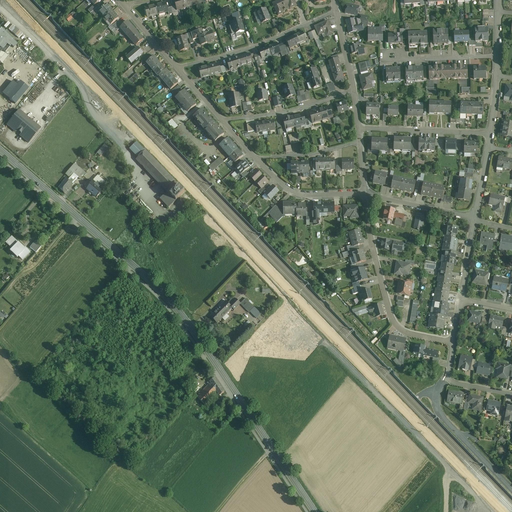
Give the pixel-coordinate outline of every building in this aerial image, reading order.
[(185,0),(178,0),(174,1),(175,7),(177,11),(188,8),(185,0)] [(281,0),(273,4),(278,16),(283,14),(281,8),(288,5),(290,9),(296,6),(293,0),(281,0)] [(166,3),(155,6),(158,16),(168,13),(167,9),(166,3)] [(95,5),(93,7),(88,11),(90,14),(99,7),(96,4),(95,6),(95,5)] [(360,7),(347,4),(345,14),(357,16),(360,7)] [(109,8),(107,5),(99,12),(101,14),(99,15),(103,20),(113,12),(111,10),(110,8),(109,8)] [(155,6),(145,9),(147,18),(152,17),(158,16),(155,6)] [(266,9),(254,14),(256,18),(259,17),(262,24),(270,21),(266,9)] [(114,14),(113,12),(103,20),(106,23),(108,22),(111,25),(119,19),(116,16),(117,16),(115,14),(114,14)] [(241,20),(232,23),(236,34),(244,32),(241,20)] [(361,24),(357,25),(357,21),(354,22),(354,20),(353,20),(347,21),(349,34),(357,32),(356,32),(363,30),(362,24),(361,24)] [(368,22),(360,21),(361,24),(362,24),(363,30),(366,31),(367,26),(368,22)] [(123,26),(121,28),(127,36),(134,30),(128,22),(123,26)] [(328,22),(315,27),(319,36),(326,33),(328,37),(333,34),(328,22)] [(121,23),(115,28),(117,31),(121,28),(123,26),(121,23)] [(19,39),(24,34),(13,24),(9,29),(19,39)] [(207,29),(191,33),(192,38),(193,40),(199,38),(201,46),(207,44),(207,43),(210,42),(211,43),(210,40),(215,39),(212,29),(210,28),(207,29)] [(5,32),(1,29),(0,30),(0,46),(6,52),(11,46),(13,48),(16,45),(5,33),(5,32)] [(379,29),(369,30),(369,37),(369,41),(374,41),(379,41),(379,42),(382,42),(382,34),(381,34),(381,31),(379,31),(379,29)] [(143,40),(134,30),(127,36),(136,46),(143,40)] [(488,30),(475,30),(475,39),(475,42),(476,42),(488,42),(488,30)] [(448,31),(433,32),(433,42),(433,45),(434,45),(448,44),(448,38),(448,31)] [(468,32),(454,33),(454,38),(454,44),(469,43),(468,32)] [(303,33),(296,36),(300,44),(307,41),(303,33)] [(427,33),(408,33),(409,46),(428,45),(427,33)] [(186,36),(177,39),(178,42),(180,52),(189,49),(188,44),(187,44),(186,37),(186,36)] [(296,36),(286,40),(290,49),(300,44),(296,36)] [(389,36),(389,41),(390,41),(390,44),(403,44),(402,39),(400,39),(400,36),(389,36)] [(277,44),(268,48),(271,56),(280,52),(278,47),(277,44)] [(360,47),(360,48),(358,48),(358,45),(357,45),(351,47),(350,47),(352,54),(352,55),(359,53),(359,55),(365,54),(363,47),(360,48),(360,47)] [(6,52),(4,54),(10,58),(12,60),(19,52),(13,48),(11,46),(6,52)] [(138,48),(126,58),(131,64),(143,54),(138,48)] [(268,48),(259,51),(260,54),(258,55),(262,65),(264,64),(262,60),(271,56),(268,48)] [(30,62),(19,52),(12,60),(15,62),(13,65),(12,64),(11,66),(20,74),(24,69),(30,62)] [(250,54),(239,58),(241,67),(253,64),(251,55),(250,54)] [(151,55),(144,61),(146,63),(153,57),(151,55)] [(153,57),(146,63),(150,68),(158,62),(154,57),(153,57)] [(238,57),(227,61),(228,65),(230,71),(241,67),(239,58),(238,57)] [(332,60),(329,61),(331,69),(340,66),(337,59),(332,60)] [(158,62),(150,68),(154,72),(162,66),(158,62)] [(220,64),(208,67),(211,76),(222,74),(220,67),(220,64)] [(166,71),(162,66),(154,72),(158,77),(159,76),(166,71)] [(340,66),(331,69),(335,81),(344,79),(341,72),(339,67),(340,67),(340,66)] [(211,76),(208,67),(199,69),(201,78),(204,78),(211,76)] [(467,67),(462,67),(453,67),(453,68),(448,68),(448,79),(467,79),(467,67)] [(423,68),(414,69),(415,81),(423,80),(423,68)] [(443,68),(434,68),(429,69),(430,80),(448,79),(448,68),(443,68)] [(474,68),(473,68),(474,77),(474,79),(486,79),(486,68),(474,68)] [(316,69),(308,72),(311,78),(318,76),(316,69)] [(400,69),(386,70),(387,83),(400,83),(400,69)] [(414,69),(406,69),(406,75),(406,81),(415,81),(414,69)] [(166,71),(159,76),(163,81),(170,75),(166,70),(166,71)] [(372,74),(360,77),(363,90),(372,88),(371,82),(374,81),(372,74)] [(170,75),(163,81),(167,85),(174,79),(170,75)] [(311,78),(309,79),(312,89),(321,86),(320,82),(318,76),(311,78)] [(178,84),(174,79),(167,85),(171,90),(178,84)] [(17,86),(13,82),(2,94),(15,104),(28,88),(20,82),(17,86)] [(333,83),(326,85),(329,93),(336,91),(333,83)] [(179,85),(172,91),(175,94),(182,89),(179,85)] [(292,86),(284,89),(287,98),(295,95),(294,90),(293,90),(292,86)] [(184,91),(176,98),(180,103),(188,96),(184,91)] [(266,91),(258,92),(259,102),(267,100),(266,91)] [(240,93),(229,95),(231,108),(242,107),(242,106),(241,106),(239,94),(240,94),(240,93)] [(192,100),(188,96),(180,103),(184,108),(192,100)] [(281,97),(273,99),(275,108),(284,106),(281,97)] [(196,105),(192,100),(184,108),(188,112),(196,105)] [(346,102),(336,105),(339,113),(348,111),(346,102)] [(451,103),(430,103),(429,114),(451,114),(451,103)] [(330,107),(319,110),(322,121),(332,118),(330,107)] [(398,108),(388,107),(388,116),(398,116),(398,108)] [(416,107),(408,107),(407,116),(407,117),(408,117),(415,117),(416,107)] [(423,108),(416,107),(415,117),(423,117),(423,116),(423,108)] [(214,122),(203,109),(193,117),(204,130),(214,122)] [(319,110),(310,113),(311,119),(312,124),(313,123),(312,123),(318,121),(318,122),(322,121),(319,110)] [(40,129),(19,111),(7,125),(16,132),(18,130),(22,133),(20,136),(28,143),(40,129)] [(304,114),(293,117),(296,127),(306,125),(306,124),(305,121),(304,114)] [(290,117),(285,119),(286,119),(283,120),(286,130),(296,127),(293,117),(290,118),(290,117)] [(274,121),(266,122),(268,132),(275,130),(274,121)] [(511,123),(503,121),(500,136),(511,138),(511,123)] [(224,135),(214,122),(204,130),(205,130),(215,142),(224,135)] [(266,122),(256,124),(257,133),(268,132),(266,122)] [(179,127),(174,131),(182,140),(187,136),(179,127)] [(238,150),(228,139),(220,146),(230,157),(238,150)] [(380,140),(372,139),(371,146),(371,151),(372,151),(379,151),(380,140)] [(403,139),(394,139),(394,144),(394,151),(402,151),(403,139)] [(411,139),(403,139),(402,151),(410,151),(411,144),(411,139)] [(435,140),(419,139),(418,151),(435,152),(435,147),(435,140)] [(388,140),(380,140),(379,151),(387,152),(388,147),(388,140)] [(456,141),(446,140),(445,151),(456,151),(456,144),(456,141)] [(145,151),(137,142),(130,149),(138,158),(145,151)] [(98,153),(102,156),(109,147),(105,144),(98,153)] [(238,150),(230,157),(235,163),(237,161),(243,157),(238,150)] [(176,183),(145,151),(138,158),(137,160),(168,192),(176,183)] [(221,157),(209,167),(212,172),(224,162),(221,157)] [(511,169),(511,161),(506,160),(507,159),(499,157),(497,167),(498,166),(502,167),(501,168),(511,170),(511,169)] [(335,159),(326,160),(326,171),(331,171),(331,169),(335,168),(335,159)] [(326,160),(316,160),(316,166),(316,172),(316,170),(322,170),(322,171),(326,171),(326,160)] [(354,160),(342,160),(342,166),(342,170),(343,170),(354,170),(354,160)] [(237,161),(235,163),(230,167),(233,170),(240,164),(237,161)] [(245,162),(235,170),(235,172),(238,175),(240,175),(241,175),(245,171),(250,168),(248,166),(248,164),(247,162),(245,162)] [(300,162),(291,163),(291,162),(292,174),(301,173),(300,162)] [(309,162),(300,162),(301,173),(310,173),(309,162)] [(251,175),(249,176),(250,177),(255,182),(255,183),(256,183),(262,176),(256,170),(251,175)] [(387,176),(375,173),(373,183),(385,185),(387,179),(387,176)] [(262,176),(256,183),(261,189),(262,189),(261,189),(262,189),(263,187),(268,182),(262,177),(262,176)] [(416,182),(405,180),(405,179),(404,180),(394,178),(391,189),(413,193),(416,182)] [(73,184),(66,179),(62,183),(69,189),(73,184)] [(472,181),(461,180),(459,190),(470,192),(472,181)] [(104,191),(94,182),(87,190),(97,198),(104,191)] [(69,189),(62,183),(58,188),(65,194),(69,189)] [(176,183),(168,192),(177,200),(184,192),(176,183)] [(434,185),(434,186),(424,184),(421,195),(442,200),(443,196),(444,188),(434,186),(434,185)] [(273,187),(265,195),(269,198),(270,198),(272,200),(279,192),(276,189),(275,189),(273,187)] [(470,192),(459,190),(458,200),(469,202),(470,192)] [(177,200),(168,192),(160,200),(169,208),(177,200)] [(505,198),(491,195),(489,204),(493,205),(494,204),(498,205),(496,212),(502,213),(505,198)] [(296,203),(285,203),(285,211),(285,215),(290,215),(289,213),(296,212),(296,205),(296,203)] [(335,203),(322,204),(322,213),(335,213),(335,207),(335,203)] [(306,204),(296,205),(296,212),(297,217),(306,217),(307,217),(307,213),(306,204)] [(322,204),(314,204),(314,214),(318,213),(322,213),(322,204)] [(273,209),(268,213),(272,218),(280,210),(276,206),(275,207),(273,209)] [(351,207),(344,207),(344,217),(345,217),(345,216),(351,216),(351,218),(358,218),(358,206),(358,207),(351,207)] [(395,210),(386,208),(383,220),(393,222),(393,219),(395,213),(395,210)] [(272,218),(277,223),(283,218),(285,217),(285,215),(285,211),(280,211),(280,210),(272,218)] [(425,215),(417,214),(414,228),(422,230),(425,215)] [(170,225),(165,219),(158,225),(164,231),(170,225)] [(458,228),(448,226),(446,238),(456,239),(458,228)] [(361,239),(359,231),(350,234),(351,240),(352,239),(354,246),(354,247),(358,246),(363,244),(362,239),(361,239)] [(494,235),(487,234),(482,233),(480,244),(487,245),(487,249),(492,250),(494,242),(495,235),(494,235)] [(511,237),(502,236),(501,241),(500,244),(499,250),(500,250),(500,248),(510,250),(509,251),(511,251),(511,237)] [(24,250),(11,238),(6,243),(12,249),(10,251),(17,258),(18,257),(22,260),(29,252),(26,249),(26,248),(24,250)] [(446,238),(445,238),(444,244),(446,244),(445,251),(451,252),(456,253),(457,247),(455,247),(456,243),(457,243),(458,240),(456,239),(446,238)] [(36,242),(30,248),(36,253),(42,246),(36,241),(35,241),(36,242)] [(394,243),(383,241),(381,249),(389,251),(389,246),(393,247),(394,243)] [(403,244),(394,243),(393,247),(392,251),(392,255),(397,256),(398,252),(402,253),(403,244)] [(348,252),(342,254),(344,259),(348,257),(347,256),(353,254),(352,254),(360,252),(359,249),(348,252)] [(360,252),(352,254),(353,254),(356,265),(362,263),(366,262),(362,251),(360,252)] [(451,252),(445,251),(444,257),(447,257),(446,264),(454,265),(455,266),(456,261),(454,260),(455,256),(451,255),(451,252)] [(405,264),(397,262),(395,274),(401,276),(401,274),(409,275),(410,265),(405,264)] [(446,264),(444,264),(443,271),(439,270),(438,276),(451,278),(452,275),(450,274),(451,270),(453,271),(454,265),(446,264)] [(313,276),(305,268),(302,271),(310,279),(313,276)] [(364,268),(351,273),(353,277),(356,276),(357,282),(356,282),(356,283),(359,282),(368,279),(364,268)] [(484,274),(476,272),(476,271),(475,271),(473,283),(474,283),(474,282),(482,283),(481,285),(486,286),(486,285),(488,280),(489,274),(484,273),(484,274)] [(451,278),(438,276),(437,282),(441,283),(440,289),(449,291),(450,286),(448,286),(449,282),(451,282),(451,278)] [(508,280),(495,278),(492,289),(506,292),(506,290),(507,284),(508,280)] [(412,284),(399,282),(398,288),(411,290),(412,284)] [(411,290),(398,288),(397,294),(409,296),(411,290)] [(440,289),(436,289),(434,302),(436,302),(447,304),(449,291),(440,289)] [(370,290),(361,292),(364,302),(372,299),(370,290)] [(246,299),(240,304),(241,304),(243,307),(249,302),(246,299)] [(236,300),(232,304),(230,301),(228,303),(226,301),(210,317),(217,324),(233,309),(234,310),(241,304),(240,304),(236,300)] [(419,301),(413,301),(410,323),(415,324),(419,301)] [(252,305),(249,302),(243,307),(249,313),(250,312),(255,308),(252,305)] [(447,304),(436,302),(435,309),(436,309),(435,315),(445,317),(446,317),(448,307),(449,304),(447,304)] [(381,305),(368,309),(369,312),(370,314),(375,312),(376,317),(384,315),(381,305)] [(255,308),(250,312),(257,319),(261,314),(255,308)] [(0,313),(0,317),(3,320),(5,318),(6,319),(9,316),(3,311),(0,313)] [(482,314),(470,312),(468,322),(475,323),(475,322),(480,323),(482,314)] [(435,315),(432,314),(430,328),(443,330),(445,317),(435,315)] [(504,319),(491,316),(488,329),(494,330),(495,326),(502,328),(504,319)] [(405,339),(391,336),(388,348),(389,348),(389,346),(395,348),(395,349),(396,349),(396,348),(403,349),(402,351),(403,351),(405,339)] [(426,347),(416,345),(415,349),(414,349),(414,351),(415,352),(414,353),(437,358),(439,353),(425,349),(426,347)] [(467,361),(461,360),(461,356),(458,368),(470,371),(473,360),(473,359),(468,358),(467,361)] [(392,361),(398,367),(401,364),(396,358),(392,361)] [(490,366),(479,363),(476,374),(488,376),(488,374),(490,367),(490,366)] [(510,366),(497,364),(496,370),(499,370),(497,378),(507,380),(508,374),(509,374),(509,371),(510,366)] [(225,392),(215,378),(210,382),(218,393),(220,396),(225,392)] [(209,385),(197,397),(206,406),(218,393),(210,382),(208,384),(209,385)] [(464,394),(452,392),(450,401),(455,402),(455,404),(460,405),(461,405),(462,405),(463,400),(464,394)] [(483,398),(470,395),(469,397),(468,403),(469,403),(474,404),(473,410),(480,411),(483,398)] [(501,404),(489,401),(488,404),(487,411),(491,412),(490,415),(498,416),(498,413),(499,413),(501,404)]
